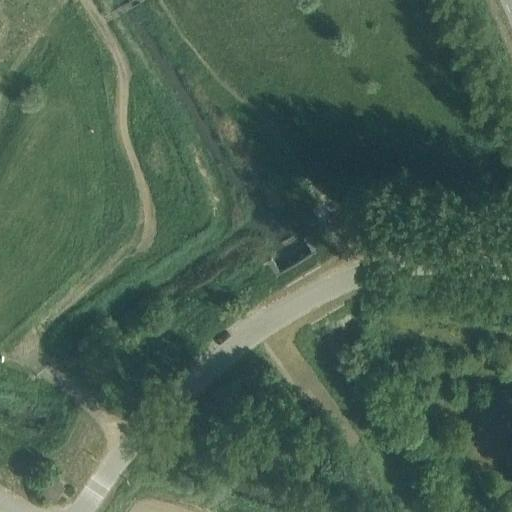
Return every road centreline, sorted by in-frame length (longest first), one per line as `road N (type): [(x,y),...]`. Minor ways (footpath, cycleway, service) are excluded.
road 1 (unclassified): [(511,268),(427,263),(361,272),(285,312),(132,443)]
road 2 (track): [(70,0),(0,123)]
